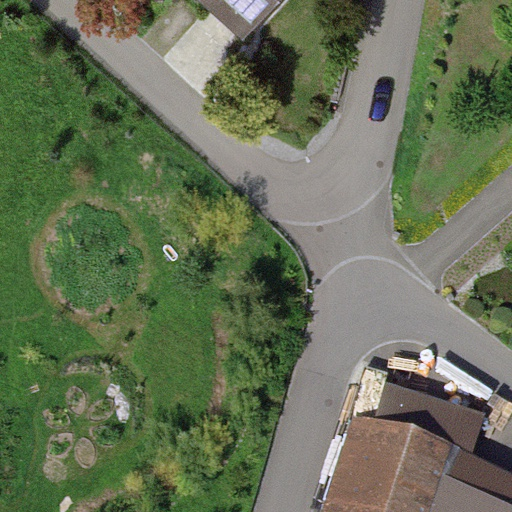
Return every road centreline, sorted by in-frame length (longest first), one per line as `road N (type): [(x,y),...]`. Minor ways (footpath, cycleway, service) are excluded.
road 1 (residential): [(66,0),(362,276)]
road 2 (residential): [(362,276),(358,167),(397,0)]
road 3 (residential): [(287,511),(362,276)]
road 4 (residential): [(362,276),(511,386)]
